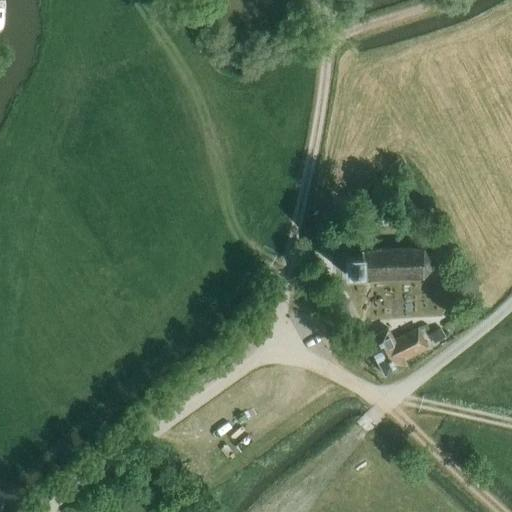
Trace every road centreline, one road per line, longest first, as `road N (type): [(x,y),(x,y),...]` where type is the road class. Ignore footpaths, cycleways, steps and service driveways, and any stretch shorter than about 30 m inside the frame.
road 1 (unclassified): [(390,393),(367,391),(301,359),(255,360),(42,511)]
road 2 (track): [(390,393),(511,423)]
